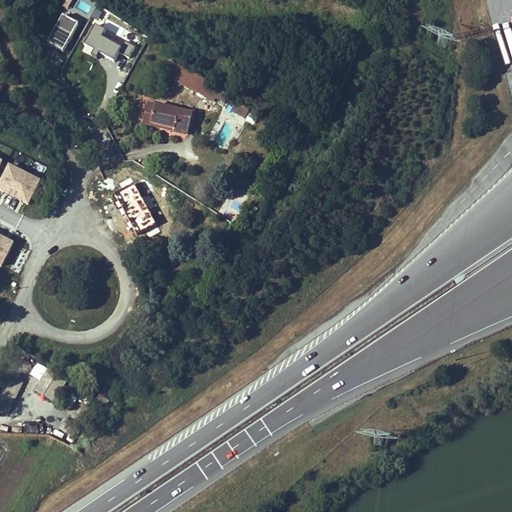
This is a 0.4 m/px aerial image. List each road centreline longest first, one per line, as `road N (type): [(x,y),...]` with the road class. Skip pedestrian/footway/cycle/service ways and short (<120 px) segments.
road 1 (motorway): [(511,196),(382,309),(92,511)]
road 2 (motorway): [(144,511),(291,413),(511,289)]
road 3 (residential): [(24,300),(43,328),(79,340),(98,336),(124,314),(132,279),(121,252),(96,233),(65,231)]
road 4 (residential): [(65,231),(76,160),(27,86)]
